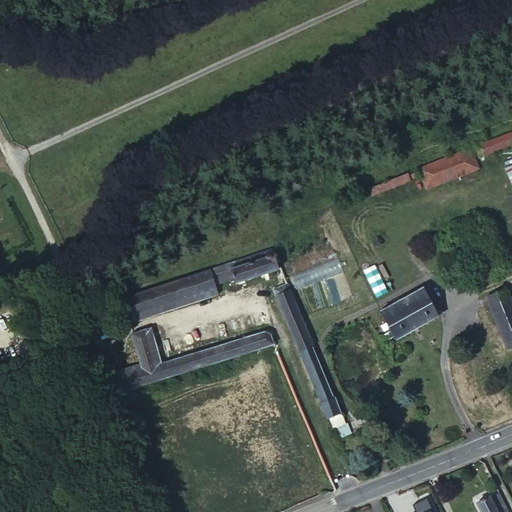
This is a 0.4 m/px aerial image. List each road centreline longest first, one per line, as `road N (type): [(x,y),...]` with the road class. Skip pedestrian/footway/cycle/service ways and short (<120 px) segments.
road 1 (track): [(355,0),(0,163)]
road 2 (secondary): [(511,433),(315,511)]
